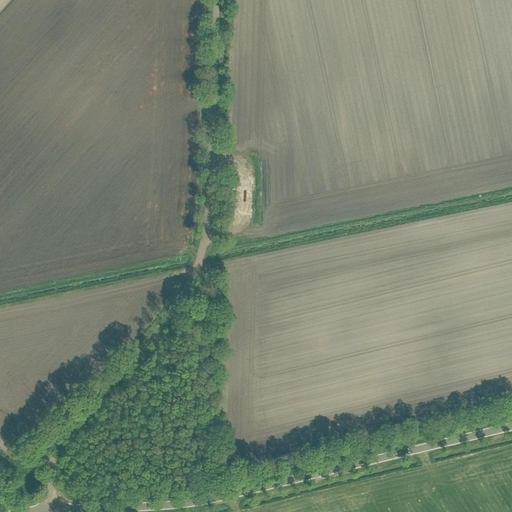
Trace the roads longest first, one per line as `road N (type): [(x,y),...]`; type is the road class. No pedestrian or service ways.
road 1 (unclassified): [(51,509),(57,440),(174,311),(194,271),(207,208),(219,0)]
road 2 (tertiary): [(51,509),(204,500),(511,426)]
road 3 (track): [(194,271),(0,310)]
